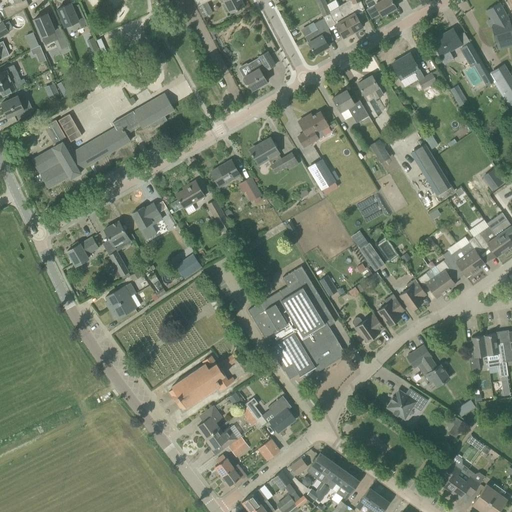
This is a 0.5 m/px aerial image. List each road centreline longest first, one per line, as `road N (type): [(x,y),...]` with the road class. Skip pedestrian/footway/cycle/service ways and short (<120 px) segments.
road 1 (tertiary): [(215,511),(92,343),(37,232)]
road 2 (residential): [(37,232),(304,78)]
road 3 (residential): [(318,429),(397,343),(453,311)]
road 4 (residential): [(304,78),(444,0)]
road 5 (residential): [(430,511),(318,429)]
road 6 (residential): [(215,511),(318,429)]
